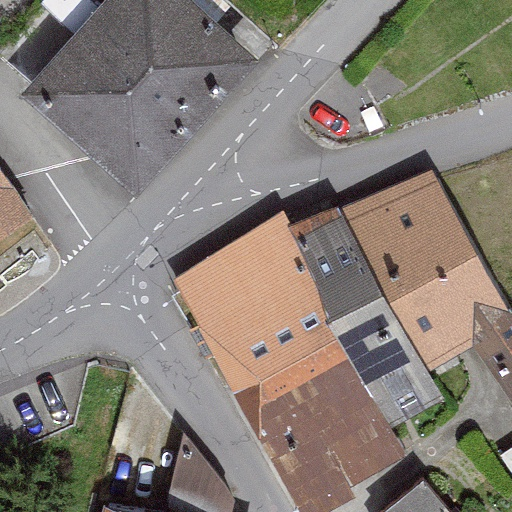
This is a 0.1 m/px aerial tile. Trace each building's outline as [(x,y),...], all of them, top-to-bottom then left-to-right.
[(270,53),(211,0),(121,0),(43,88),(152,185),(270,53)] [(0,245),(38,222),(0,162),(0,245)] [(511,295),(446,179),(346,209),(437,366),(480,340),(511,318),(511,295)] [(346,209),(300,230),(341,329),(389,410),(444,377),(437,366),(346,209)] [(297,224),(188,292),(247,395),(341,329),(300,230),(297,224)] [(511,318),(480,340),(511,387),(511,318)] [(341,329),(247,395),(310,511),(342,511),(364,498),(344,458),(399,427),(389,410),(341,329)] [(112,511),(239,511),(241,500),(184,441),(173,511),(132,511),(113,509),(112,511)] [(456,511),(427,483),(396,511),(456,511)]
